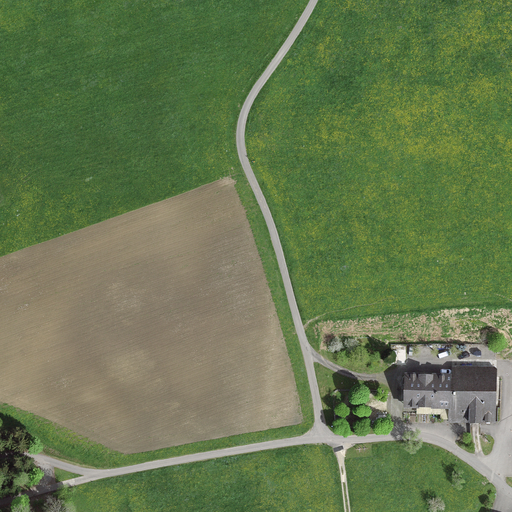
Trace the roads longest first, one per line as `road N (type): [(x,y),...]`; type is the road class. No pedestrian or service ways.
road 1 (unclassified): [(313,0),(258,82),(239,130),(307,352),(320,438)]
road 2 (unclassified): [(97,476),(320,438)]
road 3 (unclassified): [(320,438),(430,438),(511,491)]
